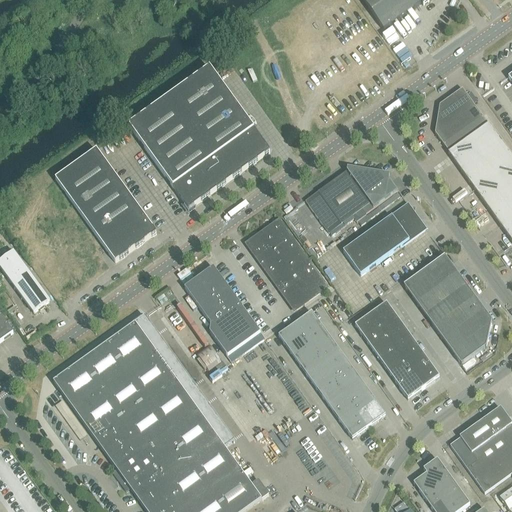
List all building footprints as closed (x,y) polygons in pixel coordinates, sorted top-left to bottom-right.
[(360,0),(384,32),(427,0),(432,0),(433,0),(432,0),(360,0)] [(270,154),(263,144),(210,70),(129,128),(182,202),(189,212),(270,154)] [(440,107),(435,135),(437,137),(450,155),(469,141),(489,127),(487,125),(476,109),(463,91),(443,105),(440,107)] [(489,127),(469,141),(482,159),(502,145),(502,144),(489,126),(489,127)] [(450,155),(449,155),(462,174),(482,159),(469,141),(450,155)] [(511,157),(503,144),(482,159),(495,177),(511,165),(511,157)] [(157,235),(97,152),(56,181),(116,265),(157,235)] [(482,159),(462,174),(475,192),(495,177),(482,159)] [(511,165),(495,177),(508,196),(511,193),(511,165)] [(347,173),(306,203),(306,204),(329,236),(353,219),(357,224),(367,217),(366,217),(398,193),(399,193),(389,180),(390,178),(390,177),(348,170),(348,172),(347,173)] [(495,177),(475,192),(488,210),(508,196),(495,177)] [(511,200),(508,196),(488,210),(501,228),(511,220),(511,200)] [(408,207),(343,253),(361,278),(425,231),(408,207)] [(511,220),(501,228),(511,243),(511,220)] [(247,246),(295,312),(327,289),(279,222),(247,246)] [(0,264),(0,268),(34,315),(50,303),(14,254),(0,264)] [(457,275),(445,258),(404,288),(416,304),(457,275)] [(185,290),(211,326),(210,334),(228,359),(261,335),(214,270),(185,290)] [(469,291),(457,275),(416,304),(428,320),(469,291)] [(480,307),(469,291),(428,320),(439,337),(480,307)] [(355,328),(408,401),(439,379),(387,305),(355,328)] [(492,323),(481,307),(439,337),(461,367),(486,349),(492,323)] [(279,338),(352,441),(386,418),(312,314),(279,338)] [(0,344),(14,335),(0,315),(0,344)] [(136,326),(54,384),(117,472),(113,475),(120,485),(127,494),(131,491),(145,511),(247,511),(262,501),(262,502),(269,497),(258,482),(251,487),(246,479),(253,474),(250,469),(243,475),(225,450),(235,443),(145,318),(136,326)] [(222,365),(209,346),(196,355),(200,360),(198,362),(205,371),(207,370),(209,374),(222,365)] [(495,488),(511,476),(511,425),(501,410),(460,439),(475,460),(465,467),(485,495),(495,488)] [(427,475),(436,488),(450,478),(437,461),(424,471),(427,476),(427,475)] [(414,485),(423,498),(436,488),(427,475),(427,476),(414,485)] [(436,488),(445,500),(459,490),(450,478),(436,488)] [(423,498),(431,510),(445,500),(436,488),(423,498)] [(459,490),(445,500),(453,511),(462,511),(470,506),(459,490)] [(511,491),(500,500),(509,511),(511,510),(511,491)] [(453,511),(445,500),(431,510),(433,511),(453,511)]
